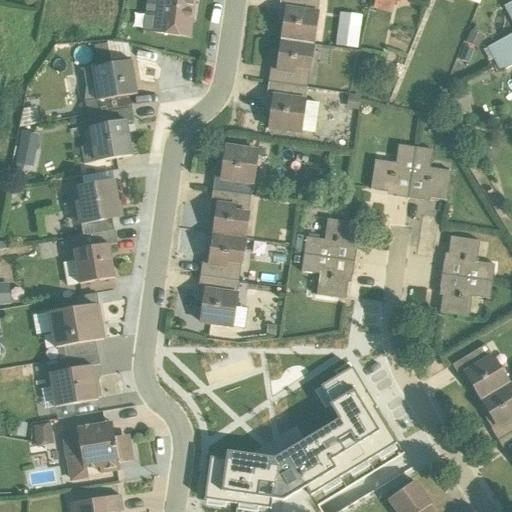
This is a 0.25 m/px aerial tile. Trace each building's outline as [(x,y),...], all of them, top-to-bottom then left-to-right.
[(146,0),(142,33),(189,39),(193,0),(146,0)] [(318,2),(307,0),(279,0),(278,10),(285,12),(279,11),(277,23),(283,24),(281,42),(313,47),(318,13),(317,13),(318,2)] [(374,0),(372,10),(391,14),(394,2),(405,4),(405,0),(374,0)] [(511,0),(508,0),(510,4),(503,8),(511,26),(511,35),(482,51),(488,62),(492,60),(493,62),(511,51),(511,0)] [(360,17),(338,14),(334,47),(356,50),(360,17)] [(269,70),(267,84),(305,89),(308,74),(309,74),(313,47),(281,42),(278,58),(272,57),(270,70),(269,70)] [(93,48),(96,65),(128,58),(126,45),(106,43),(106,45),(93,48)] [(511,65),(511,51),(493,62),(499,73),(511,65)] [(136,96),(130,62),(83,72),(85,89),(93,88),(95,101),(83,103),(85,117),(130,110),(128,98),(136,96)] [(305,89),(267,84),(265,98),(272,99),(266,98),(265,110),(271,111),(268,130),(300,134),(301,133),(314,135),(318,105),(304,103),(305,89)] [(36,106),(22,109),(25,124),(39,121),(36,106)] [(80,150),(83,166),(130,158),(124,124),(132,122),(130,110),(87,117),(89,129),(83,136),(85,144),(80,150)] [(15,165),(35,167),(39,133),(19,130),(15,165)] [(407,200),(412,149),(397,147),(394,165),(374,162),(369,191),(370,191),(393,195),(393,198),(407,200)] [(213,178),(211,192),(250,197),(256,153),(225,148),(222,167),(216,166),(214,178),(213,178)] [(420,202),(421,199),(445,202),(450,173),(429,170),(431,152),(412,149),(407,200),(420,202)] [(82,238),(113,232),(111,220),(118,219),(116,207),(117,206),(113,183),(111,173),(80,178),(82,189),(65,192),(72,228),(80,227),(82,238)] [(317,199),(337,203),(340,185),(320,182),(317,199)] [(250,197),(211,192),(209,206),(210,207),(208,219),(215,220),(212,236),(244,240),(245,241),(248,214),(250,197)] [(352,249),(355,225),(326,221),(323,242),(318,241),(318,237),(308,236),(307,239),(296,238),(294,253),(302,254),(302,256),(353,264),(355,250),(352,249)] [(62,265),(65,288),(113,280),(108,247),(115,245),(113,232),(70,241),(73,263),(62,265)] [(201,264),(199,278),(237,283),(244,240),(212,236),(210,252),(204,251),(202,264),(201,264)] [(450,239),(446,263),(442,263),(441,276),(491,282),(493,267),(475,264),(478,243),(450,239)] [(353,264),(302,256),(302,258),(294,257),(293,267),(301,268),(300,273),(318,276),(315,297),(344,301),(347,277),(351,277),(353,264)] [(489,301),(491,282),(441,276),(438,289),(442,291),(438,314),(439,315),(468,319),(470,298),(489,301)] [(237,283),(199,278),(197,292),(198,292),(196,305),(202,306),(199,324),(232,329),(236,294),(237,283)] [(95,343),(102,341),(96,306),(94,295),(75,299),(77,310),(31,318),(35,337),(50,335),(52,350),(56,350),(58,361),(96,354),(95,343)] [(484,347),(451,367),(458,379),(459,379),(466,389),(471,386),(481,402),(509,385),(491,355),(490,356),(484,347)] [(98,366),(96,354),(58,361),(59,374),(47,376),(50,389),(41,391),(44,410),(54,409),(56,419),(96,412),(94,402),(96,402),(91,368),(98,366)] [(282,503),(310,497),(395,446),(374,410),(376,409),(351,369),(320,388),(338,422),(274,461),(226,453),(225,461),(209,459),(203,501),(270,511),(271,501),(282,503)] [(511,389),(509,385),(481,402),(489,416),(484,419),(490,430),(489,430),(497,442),(511,432),(511,389)] [(8,423),(6,436),(24,438),(26,425),(8,423)] [(33,427),(36,449),(52,446),(48,425),(33,427)] [(61,450),(63,462),(65,462),(69,484),(88,481),(87,471),(98,469),(99,475),(118,472),(117,465),(131,462),(129,446),(127,437),(114,440),(115,448),(114,448),(113,445),(109,442),(106,425),(60,433),(63,450),(61,450)] [(511,432),(497,442),(504,455),(505,454),(511,465),(511,464),(511,432)] [(386,503),(392,511),(433,511),(413,483),(386,503)] [(121,511),(119,497),(69,506),(69,511),(121,511)]
